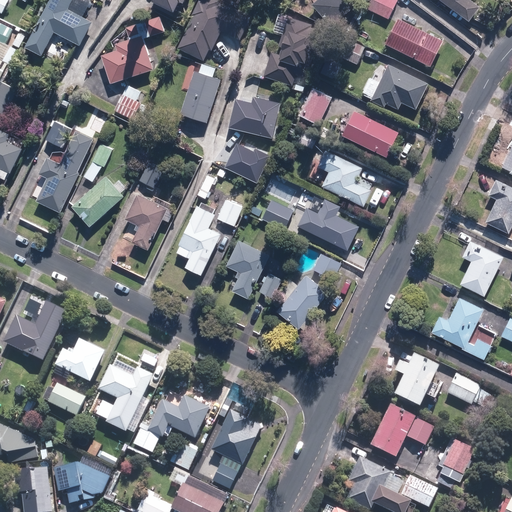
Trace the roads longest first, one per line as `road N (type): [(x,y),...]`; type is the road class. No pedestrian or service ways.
road 1 (tertiary): [(332,397),(474,104),(511,47)]
road 2 (residential): [(0,234),(332,397)]
road 3 (tertiary): [(277,511),(332,397)]
